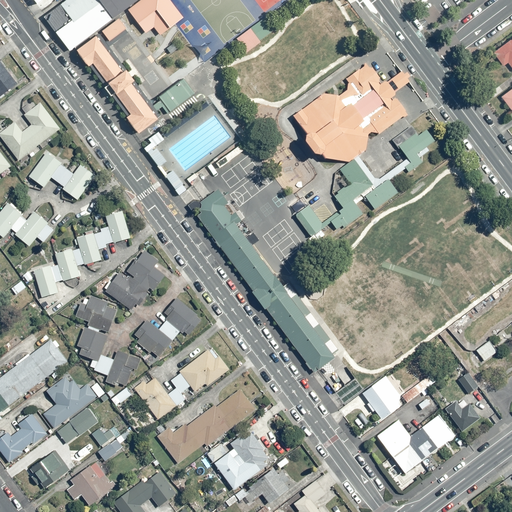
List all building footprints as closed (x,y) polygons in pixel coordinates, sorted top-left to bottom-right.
[(93,0),(60,0),(41,14),(68,50),(109,20),(93,0)] [(93,0),(109,20),(135,0),(93,0)] [(185,19),(171,0),(140,0),(126,10),(144,35),(154,28),(160,37),(185,19)] [(244,28),(229,39),(239,52),(254,41),(244,28)] [(159,116),(97,35),(78,49),(139,130),(159,116)] [(511,38),(493,52),(503,65),(508,62),(511,66),(511,38)] [(375,79),(361,60),(339,76),(340,86),(328,95),(314,94),(287,114),(302,134),(302,143),(310,154),(342,156),(358,143),(359,128),(370,129),(397,110),(383,91),(400,79),(391,67),(375,79)] [(0,87),(10,80),(0,66),(0,87)] [(183,78),(160,95),(173,112),(196,95),(183,78)] [(511,87),(501,96),(511,109),(511,87)] [(15,122),(0,133),(0,136),(18,160),(60,129),(40,103),(23,115),(31,125),(22,132),(15,122)] [(151,143),(144,148),(178,195),(186,190),(178,180),(179,179),(171,167),(166,171),(161,165),(166,161),(154,145),(205,108),(203,104),(161,134),(158,130),(147,138),(151,143)] [(291,216),(312,246),(439,154),(417,125),(390,144),(400,158),(366,183),(346,156),(332,166),(341,179),(324,192),(332,203),(313,217),(305,205),(291,216)] [(0,174),(11,166),(0,152),(0,174)] [(75,172),(46,152),(28,177),(45,188),(52,178),(64,187),(63,189),(78,200),(95,176),(80,165),(75,172)] [(331,355),(211,195),(185,215),(305,374),(331,355)] [(8,203),(0,212),(0,235),(3,238),(11,229),(16,233),(15,235),(30,247),(37,238),(43,243),(56,228),(34,211),(28,219),(8,203)] [(58,264),(34,270),(41,297),(58,293),(56,283),(80,276),(77,267),(102,260),(99,250),(107,247),(106,245),(130,238),(122,211),(106,216),(109,229),(77,238),(80,248),(55,255),(58,264)] [(119,272),(106,291),(131,309),(136,303),(139,305),(150,289),(153,291),(165,275),(154,267),(158,261),(144,251),(137,260),(135,259),(126,271),(131,274),(128,278),(119,272)] [(33,278),(29,270),(21,275),(25,283),(33,278)] [(26,287),(21,281),(11,288),(16,295),(26,287)] [(81,302),(76,317),(89,322),(88,325),(108,333),(116,310),(107,306),(109,302),(90,295),(86,304),(81,302)] [(197,315),(176,298),(164,313),(167,316),(165,320),(182,334),(184,332),(188,336),(201,321),(195,317),(197,315)] [(173,341),(147,320),(134,334),(140,339),(137,342),(150,353),(152,351),(159,357),(173,341)] [(108,336),(84,327),(77,346),(81,348),(79,354),(98,361),(108,336)] [(50,339),(0,377),(0,412),(67,361),(50,339)] [(497,352),(489,341),(476,350),(484,361),(497,352)] [(117,349),(105,382),(118,387),(119,383),(126,386),(133,369),(137,370),(141,358),(117,349)] [(215,359),(208,350),(179,371),(195,392),(205,384),(206,387),(229,370),(219,357),(215,359)] [(478,385),(468,372),(458,380),(468,393),(478,385)] [(400,396),(385,376),(361,394),(381,420),(400,406),(398,404),(400,396)] [(65,378),(47,391),(57,404),(42,415),(53,430),(98,397),(88,384),(80,389),(74,380),(69,383),(65,378)] [(144,381),(134,388),(158,420),(177,406),(155,378),(146,384),(144,381)] [(126,387),(115,396),(110,400),(115,406),(119,402),(120,403),(131,395),(126,387)] [(169,427),(157,436),(178,464),(205,443),(207,446),(256,409),(240,389),(216,407),(215,405),(186,426),(185,424),(173,433),(169,427)] [(416,403),(421,411),(431,404),(426,397),(416,403)] [(455,401),(444,409),(462,432),(480,418),(469,404),(462,409),(455,401)] [(88,408),(57,432),(66,444),(78,434),(79,435),(98,422),(88,408)] [(47,434),(32,413),(18,424),(21,429),(11,436),(8,432),(0,438),(0,450),(9,462),(47,434)] [(410,436),(398,420),(377,436),(404,473),(454,436),(438,415),(410,436)] [(119,433),(113,425),(106,430),(103,426),(92,433),(100,446),(119,433)] [(233,448),(213,463),(233,490),(266,465),(263,461),(268,458),(263,450),(265,449),(252,433),(244,439),(241,435),(229,443),(233,448)] [(119,444),(125,440),(121,435),(98,452),(104,461),(122,448),(119,444)] [(70,469),(55,450),(30,469),(44,488),(70,469)] [(90,465),(70,480),(74,485),(67,490),(74,500),(81,495),(90,507),(118,487),(113,481),(111,482),(105,475),(100,478),(90,465)] [(288,488),(274,469),(249,487),(252,491),(244,496),(249,503),(262,493),(269,503),(288,488)] [(143,480),(114,502),(121,511),(145,511),(140,505),(151,497),(158,507),(177,493),(160,471),(144,483),(143,480)] [(297,511),(285,511),(283,509),(279,511),(325,511),(321,506),(317,509),(313,503),(325,494),(315,481),(302,491),(306,495),(293,504),(299,511),(297,511)]
